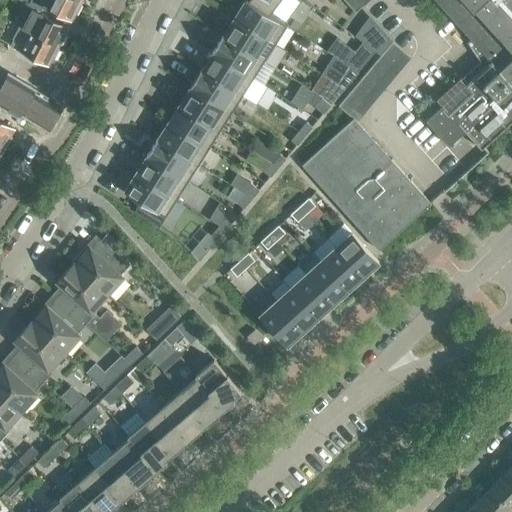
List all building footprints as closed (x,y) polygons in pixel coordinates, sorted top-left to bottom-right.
[(35,19),(29,31),(60,47),(66,35),(64,34),(68,27),(39,12),(41,9),(25,0),(15,0),(12,7),(35,19)] [(77,14),(83,2),(78,0),(25,0),(41,9),(43,5),(71,20),(75,13),(77,14)] [(270,15),(249,1),(246,0),(245,0),(234,17),(275,44),(287,25),(270,15)] [(270,15),(280,0),(249,0),(249,1),(270,15)] [(355,12),(368,0),(349,0),(347,3),(355,12)] [(511,0),(434,0),(471,40),(472,40),(491,61),(466,83),(460,77),(436,99),(442,105),(426,119),(449,145),(465,131),(481,149),(511,121),(511,0)] [(223,35),(264,61),(275,44),(234,17),(223,35)] [(52,57),(54,58),(60,47),(29,31),(19,26),(10,44),(20,49),(19,50),(48,65),(52,57)] [(253,78),(264,61),(223,35),(223,34),(212,52),(253,78)] [(355,51),(345,64),(351,68),(357,73),(369,59),(356,50),(355,51)] [(212,52),(201,69),(242,95),(253,78),(212,52)] [(351,68),(344,77),(350,82),(357,73),(351,68)] [(190,86),(232,112),(242,95),(201,69),(190,86)] [(46,99),(48,96),(36,89),(35,90),(25,84),(25,83),(8,73),(0,87),(0,106),(19,118),(22,113),(48,130),(51,127),(55,127),(58,122),(56,118),(62,108),(46,99)] [(179,104),(221,130),(232,112),(190,86),(179,104)] [(331,104),(339,95),(329,87),(322,97),(331,104)] [(331,104),(322,97),(314,106),(323,113),(331,104)] [(168,121),(210,147),(221,130),(179,104),(168,121)] [(353,118),(352,118),(302,164),(379,249),(431,203),(360,124),(353,118)] [(0,119),(0,144),(5,147),(12,136),(10,135),(15,128),(0,119)] [(168,121),(157,138),(199,164),(210,147),(168,121)] [(304,136),(312,127),(306,121),(298,131),(304,136)] [(304,136),(298,131),(290,140),(296,145),(304,136)] [(147,155),(188,181),(199,164),(157,138),(146,155),(147,155)] [(279,153),(272,162),(278,167),(285,158),(279,153)] [(136,172),(177,199),(188,181),(147,155),(136,172)] [(270,176),(278,167),(272,162),(264,171),(270,176)] [(165,217),(177,199),(136,172),(124,190),(140,201),(134,211),(159,227),(165,217)] [(250,182),(242,191),(245,193),(251,199),(259,190),(250,182)] [(251,199),(245,193),(237,203),(243,208),(251,199)] [(308,198),(299,206),(306,213),(315,205),(308,198)] [(297,221),(306,213),(299,206),(291,214),(297,221)] [(226,216),(218,225),(225,230),(232,221),(226,216)] [(217,239),(225,230),(218,225),(211,234),(217,239)] [(276,240),(285,232),(278,225),(269,233),(276,240)] [(107,232),(101,239),(119,255),(124,251),(107,232)] [(351,233),(336,246),(363,275),(378,261),(352,232),(351,233)] [(276,240),(269,233),(260,241),(267,248),(276,240)] [(78,257),(80,259),(75,264),(106,293),(122,275),(120,274),(129,264),(119,255),(101,239),(96,234),(95,235),(98,238),(90,247),(89,246),(78,257)] [(331,235),(314,250),(320,256),(336,241),(331,235)] [(321,260),(347,289),(363,275),(336,246),(321,260)] [(239,260),(246,268),(254,260),(248,252),(239,260)] [(237,276),(246,268),(239,260),(230,268),(237,276)] [(321,260),(306,274),(332,303),(347,289),(321,260)] [(64,287),(56,296),(86,323),(108,343),(124,325),(109,312),(102,319),(91,310),(106,293),(75,264),(73,262),(57,280),(64,287)] [(306,274),(291,287),(317,316),(332,303),(306,274)] [(291,287),(276,301),(302,330),(317,316),(291,287)] [(35,316),(37,317),(32,322),(32,323),(64,351),(79,334),(78,332),(86,323),(56,296),(47,305),(46,304),(35,316)] [(286,344),(302,330),(276,301),(261,314),(260,315),(286,344)] [(21,345),(13,354),(43,381),(52,371),(49,368),(64,351),(32,323),(32,322),(31,321),(14,339),(21,345)] [(162,321),(150,332),(156,339),(168,328),(162,321)] [(176,327),(165,338),(171,345),(183,333),(176,327)] [(254,343),(261,336),(255,329),(247,336),(254,343)] [(160,343),(148,354),(154,361),(166,349),(160,343)] [(136,346),(124,357),(130,364),(142,352),(136,346)] [(0,365),(0,391),(21,410),(36,392),(35,391),(43,381),(13,354),(5,364),(3,362),(0,365)] [(143,372),(154,361),(148,354),(136,365),(143,372)] [(195,375),(197,377),(198,376),(224,408),(235,399),(233,397),(241,390),(227,374),(214,359),(195,375)] [(105,388),(114,380),(104,371),(95,363),(87,372),(105,388)] [(115,386),(122,392),(133,381),(127,374),(115,386)] [(198,376),(197,377),(180,391),(207,422),(206,423),(208,425),(219,415),(217,414),(224,408),(198,376)] [(110,404),(122,392),(115,386),(103,397),(110,404)] [(0,439),(0,440),(9,429),(6,426),(21,410),(0,391),(0,439)] [(180,391),(163,406),(190,437),(189,438),(191,440),(202,430),(200,428),(206,423),(207,422),(180,391)] [(84,396),(72,407),(78,414),(90,402),(84,396)] [(82,417),(89,424),(101,413),(94,406),(82,417)] [(190,437),(163,406),(146,421),(172,452),(173,454),(184,445),(183,443),(189,438),(190,437)] [(60,419),(66,425),(78,414),(72,407),(60,419)] [(77,435),(89,424),(82,417),(70,429),(77,435)] [(128,436),(129,438),(130,437),(157,469),(167,460),(165,458),(172,452),(146,421),(128,436)] [(49,449),(56,456),(68,444),(61,437),(49,449)] [(130,437),(129,438),(112,452),(139,483),(139,484),(140,486),(151,476),(150,475),(157,469),(130,437)] [(32,446),(20,457),(26,464),(38,453),(32,446)] [(44,467),(56,456),(49,449),(37,460),(44,467)] [(112,452),(95,467),(122,498),(121,499),(123,501),(134,491),(132,489),(139,484),(139,483),(112,452)] [(26,464),(20,457),(8,469),(15,475),(26,464)] [(122,498),(95,467),(78,481),(103,511),(109,511),(116,506),(115,504),(121,499),(122,498)] [(16,481),(23,487),(35,476),(28,469),(16,481)] [(490,488),(511,510),(511,509),(511,476),(507,471),(490,488)] [(11,499),(23,487),(16,481),(4,492),(11,499)] [(60,497),(61,499),(62,498),(73,511),(103,511),(78,481),(60,497)] [(479,511),(509,511),(511,510),(490,488),(473,505),(479,511)] [(73,511),(62,498),(61,499),(45,511),(73,511)]
